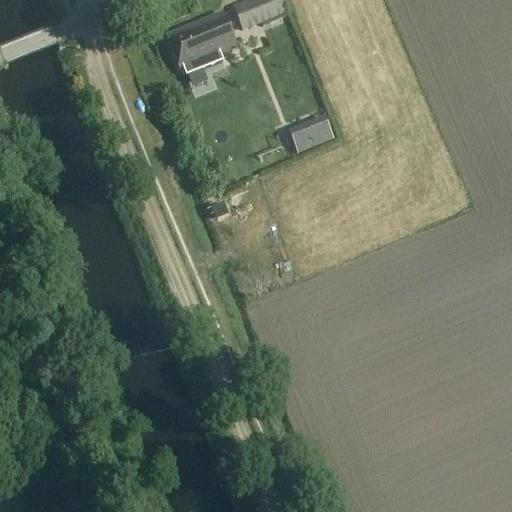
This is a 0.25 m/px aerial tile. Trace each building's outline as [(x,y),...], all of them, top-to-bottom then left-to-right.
[(241,31),(286,13),(280,0),(251,0),(232,8),(241,31)] [(305,16),(282,23),(288,43),(311,36),(305,16)] [(200,65),(235,52),(223,20),(168,41),(179,70),(199,63),(200,65)] [(323,120),(287,135),(296,158),(332,143),(323,120)] [(296,374),(308,371),(303,354),(291,357),(296,374)]
